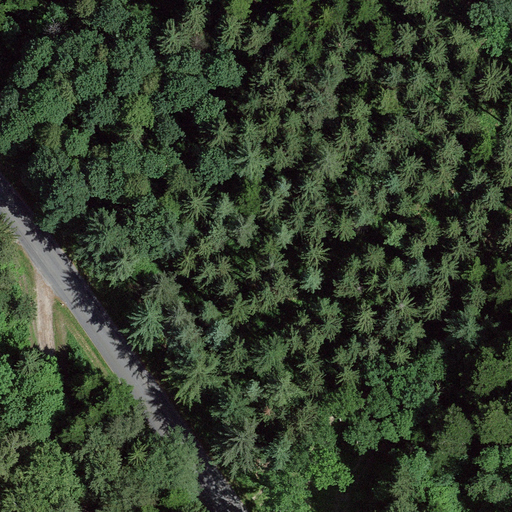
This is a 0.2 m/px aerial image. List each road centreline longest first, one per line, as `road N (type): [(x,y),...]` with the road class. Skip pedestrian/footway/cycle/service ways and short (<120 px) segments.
road 1 (tertiary): [(0,196),(232,511)]
road 2 (track): [(55,511),(43,254)]
